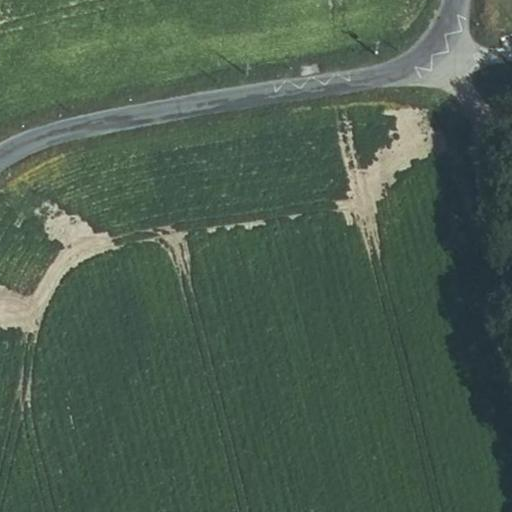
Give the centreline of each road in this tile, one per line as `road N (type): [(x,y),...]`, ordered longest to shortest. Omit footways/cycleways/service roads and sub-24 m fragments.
road 1 (tertiary): [(0,156),(57,133),(240,95),(390,75),(439,48),(455,0)]
road 2 (track): [(511,331),(439,48)]
